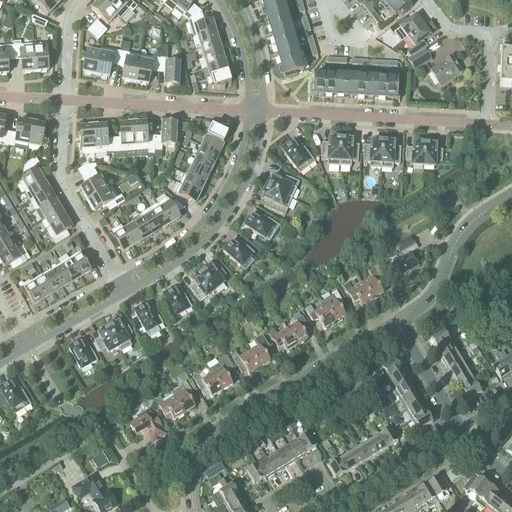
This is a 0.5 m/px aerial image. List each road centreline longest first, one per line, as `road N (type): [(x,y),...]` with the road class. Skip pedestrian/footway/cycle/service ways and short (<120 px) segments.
road 1 (residential): [(425,0),(452,32),(490,34),(487,125),(262,112)]
road 2 (residential): [(190,508),(193,470),(226,424),(397,325)]
road 3 (residential): [(460,429),(337,503),(317,471),(265,502),(270,511)]
road 4 (unclassified): [(125,295),(180,262),(232,207),(257,148),(262,112)]
road 5 (unclassified): [(249,111),(238,161),(205,219),(118,282)]
road 6 (residential): [(64,102),(56,175),(118,282)]
road 7 (residential): [(249,111),(64,102)]
road 8 (unclassified): [(397,325),(437,286),(471,221),(511,197)]
road 9 (unclassified): [(0,367),(125,295)]
road 10 (unclassified): [(460,429),(397,325)]
